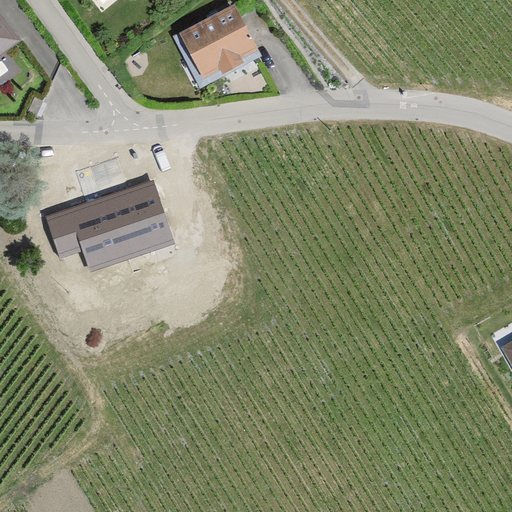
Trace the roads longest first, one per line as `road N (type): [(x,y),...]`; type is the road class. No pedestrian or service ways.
road 1 (residential): [(125,130),(370,102),(429,104),(511,124)]
road 2 (residential): [(125,130),(40,0)]
road 3 (residential): [(0,131),(125,130)]
